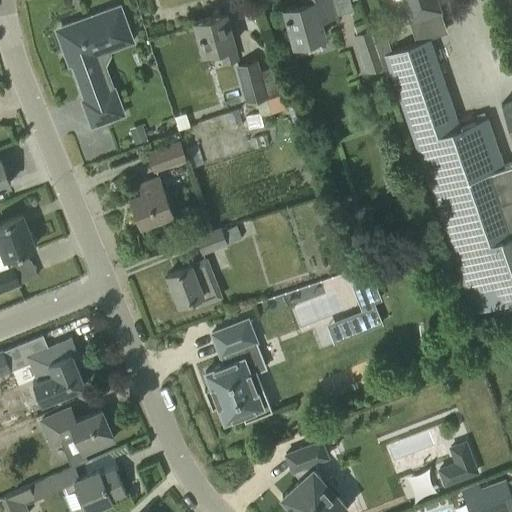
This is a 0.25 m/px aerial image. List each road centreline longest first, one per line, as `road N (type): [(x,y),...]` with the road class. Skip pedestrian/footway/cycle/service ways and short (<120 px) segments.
road 1 (residential): [(104,283),(17,65),(4,0)]
road 2 (residential): [(216,511),(170,446),(104,283)]
